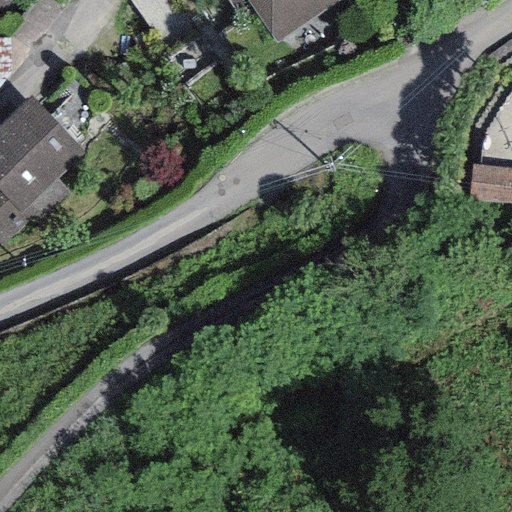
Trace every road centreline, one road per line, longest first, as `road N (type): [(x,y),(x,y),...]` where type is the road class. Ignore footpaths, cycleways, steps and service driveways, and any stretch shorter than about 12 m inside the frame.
road 1 (residential): [(379,101),(406,158),(405,197),(388,225),(154,354),(0,496)]
road 2 (unclassified): [(379,101),(302,138),(145,244),(0,308)]
road 3 (unclassified): [(511,12),(379,101)]
